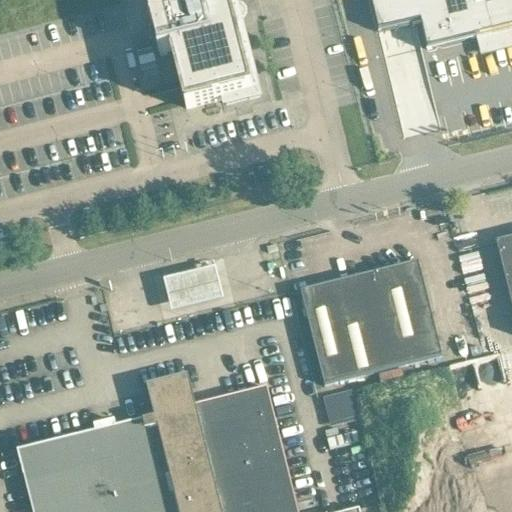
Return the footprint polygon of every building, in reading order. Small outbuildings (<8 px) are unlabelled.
[(158,0),(161,11),(149,14),(160,58),(172,55),(187,111),(225,101),(226,107),(260,98),(240,22),(242,21),(243,20),(243,18),(244,16),(243,15),(243,13),(242,12),(241,11),(240,10),(238,9),(237,9),(234,0),(158,0)] [(511,0),(370,0),(379,34),(421,24),(427,51),(511,31),(511,0)] [(511,240),(497,244),(511,304),(511,240)] [(443,358),(420,264),(302,293),(325,387),(443,358)] [(217,275),(165,288),(173,322),(226,309),(217,275)] [(297,511),(267,391),(196,409),(189,379),(148,389),(156,420),(116,430),(114,423),(94,428),(96,434),(18,454),(32,511),(297,511)] [(460,402),(460,380),(369,381),(369,402),(460,402)]
